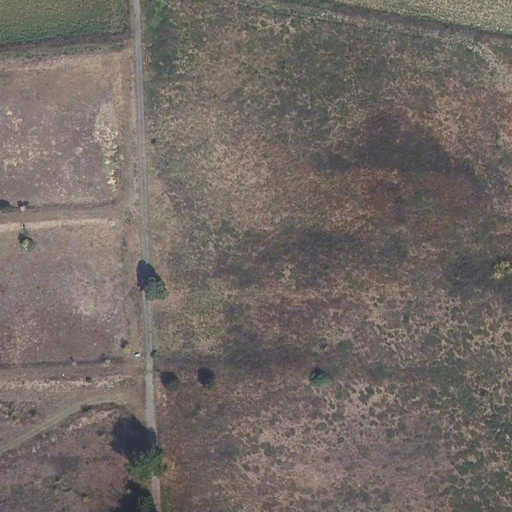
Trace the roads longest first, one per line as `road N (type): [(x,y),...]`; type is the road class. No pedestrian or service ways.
road 1 (track): [(133,0),(146,361)]
road 2 (track): [(146,361),(0,446)]
road 3 (track): [(146,361),(153,511)]
road 4 (track): [(0,371),(146,361)]
